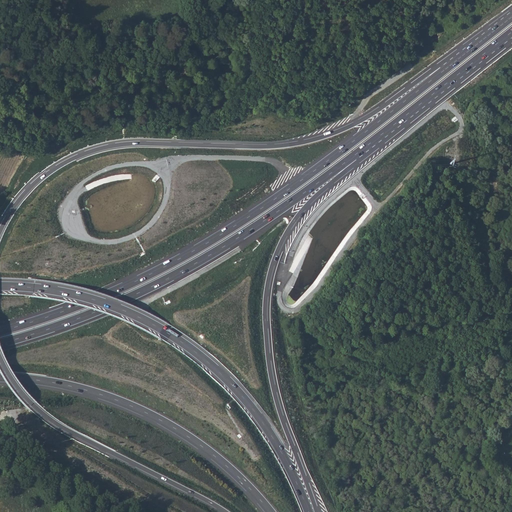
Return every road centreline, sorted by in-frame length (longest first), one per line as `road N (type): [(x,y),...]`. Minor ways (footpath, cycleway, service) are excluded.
road 1 (motorway): [(447,67),(282,196),(194,252),(0,331)]
road 2 (motorway): [(447,67),(353,124),(293,144),(124,143),(86,151),(39,178),(0,232)]
road 3 (motorway): [(0,342),(83,316),(178,272),(357,153)]
road 4 (motorway): [(309,511),(254,411),(193,351),(113,306),(0,286)]
road 5 (motorway): [(316,511),(275,398),(266,291),(297,217),(357,153)]
road 6 (motorway): [(0,377),(75,386),(157,416),(213,453),(270,511)]
road 7 (motorway): [(0,359),(48,418),(226,511)]
road 8 (motorway): [(357,153),(511,31)]
